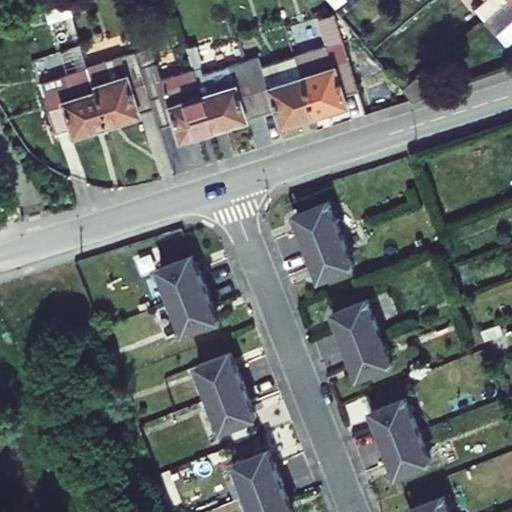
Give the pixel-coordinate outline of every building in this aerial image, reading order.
[(485,18),(506,0),(485,0),(476,8),(485,18)] [(511,0),(506,0),(485,18),(497,33),(499,32),(509,44),(511,40),(511,0)] [(326,45),(294,56),(312,114),(346,104),(343,94),(358,89),(334,13),(318,18),(326,45)] [(105,123),(153,107),(140,68),(135,52),(135,51),(88,66),(94,87),(105,123)] [(279,124),(312,114),(294,56),(261,66),(259,57),(244,62),(259,113),(274,108),(279,124)] [(156,62),(140,68),(153,107),(159,126),(173,122),(178,138),(212,127),(193,68),(161,78),(156,62)] [(212,127),(259,113),(244,62),(203,75),(200,66),(193,68),(212,127)] [(72,133),(105,123),(94,87),(72,94),(66,73),(40,81),(56,132),(71,128),(72,133)] [(298,215),(310,247),(343,234),(330,202),(298,215)] [(356,267),(343,234),(310,247),(323,280),(356,267)] [(196,255),(162,267),(174,300),(208,287),(196,255)] [(220,320),(208,287),(174,300),(186,333),(220,320)] [(368,300),(336,313),(348,345),(381,333),(368,300)] [(361,378),(394,365),(381,333),(348,345),(361,378)] [(232,352),(199,365),(212,398),(245,385),(232,352)] [(258,417),(245,385),(212,398),(225,430),(258,417)] [(406,399),(374,410),(387,444),(420,430),(406,399)] [(432,464),(420,430),(387,444),(399,475),(432,464)] [(237,462),(252,500),(286,486),(272,449),(237,462)] [(255,511),(295,511),(286,486),(252,500),(255,511)] [(412,510),(412,511),(450,511),(445,497),(412,510)]
